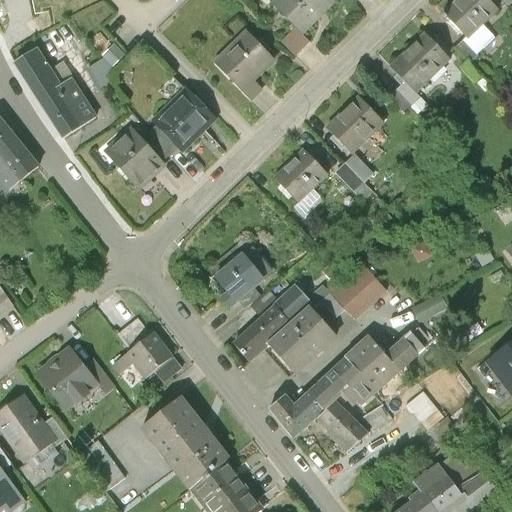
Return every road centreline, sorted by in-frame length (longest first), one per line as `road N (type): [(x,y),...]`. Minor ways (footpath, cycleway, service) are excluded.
road 1 (residential): [(136,261),(408,0)]
road 2 (secondary): [(136,261),(327,511)]
road 3 (secondary): [(0,74),(40,140),(136,261)]
road 4 (residential): [(0,362),(136,261)]
